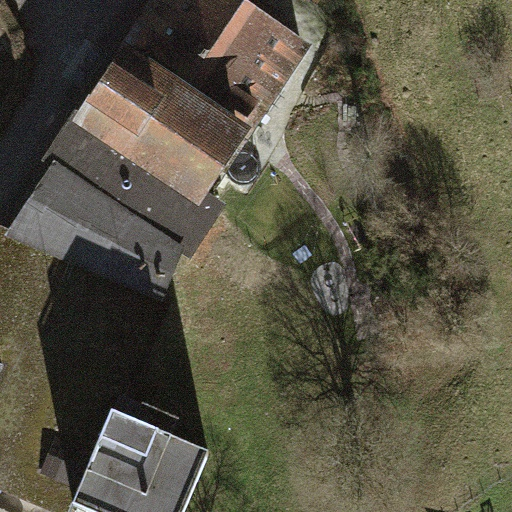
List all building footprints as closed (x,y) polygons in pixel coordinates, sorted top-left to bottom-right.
[(326,59),(235,0),(170,0),(140,47),(275,136),(326,59)] [(305,0),(318,9),(324,0),(305,0)] [(275,136),(140,47),(88,126),(224,215),(275,136)] [(224,215),(88,126),(61,166),(197,255),(224,215)] [(197,255),(61,166),(14,241),(177,309),(197,255)] [(14,241),(0,272),(0,487),(58,511),(90,511),(133,411),(177,309),(14,241)] [(90,511),(190,511),(218,447),(133,411),(90,511)]
